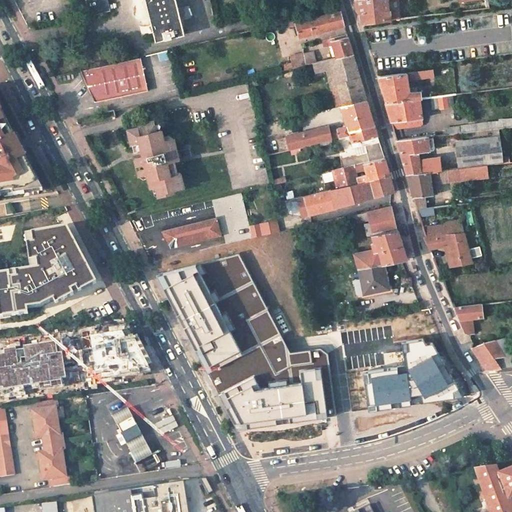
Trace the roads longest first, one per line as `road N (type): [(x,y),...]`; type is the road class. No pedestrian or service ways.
road 1 (secondary): [(243,472),(0,7)]
road 2 (secondary): [(0,51),(224,477)]
road 3 (unclassified): [(494,402),(459,356),(421,264),(344,0)]
road 4 (unclassified): [(494,402),(406,441),(243,472)]
